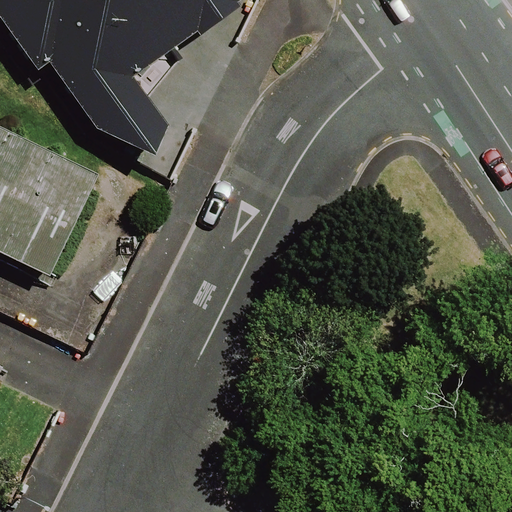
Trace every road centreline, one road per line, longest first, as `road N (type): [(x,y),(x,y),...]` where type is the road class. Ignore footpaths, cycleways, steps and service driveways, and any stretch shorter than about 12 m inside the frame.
road 1 (residential): [(439,24),(384,65),(304,153),(124,511)]
road 2 (secondary): [(439,24),(511,135)]
